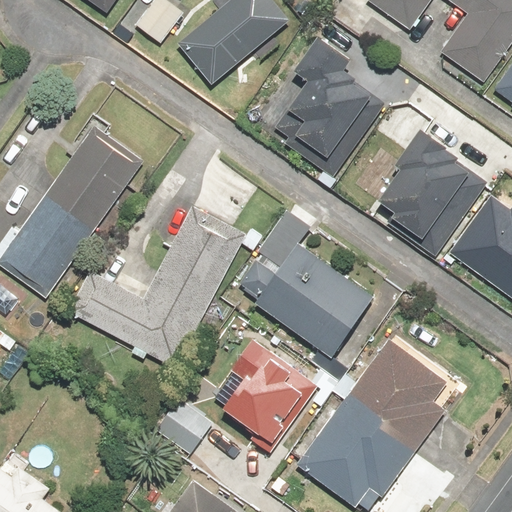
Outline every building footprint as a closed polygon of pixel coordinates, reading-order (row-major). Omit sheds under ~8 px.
[(84,0),(109,17),(120,0),(84,0)] [(168,0),(156,0),(136,27),(162,47),(187,15),(168,0)] [(265,0),(241,0),(184,48),(215,86),(287,27),(265,0)] [(511,0),(373,0),(368,8),(410,36),(433,0),(450,0),(469,12),(439,56),(482,85),(511,41),(511,0)] [(333,178),(383,102),(345,76),(354,63),(315,37),(290,75),(304,84),(274,129),(287,138),(283,145),(333,178)] [(511,64),(492,94),(511,107),(511,64)] [(143,163),(93,128),(1,259),(51,294),(143,163)] [(434,258),(488,184),(418,133),(395,164),(403,170),(377,204),(396,218),(393,221),(423,243),(420,248),(434,258)] [(511,212),(491,198),(451,253),(511,296),(511,212)] [(89,270),(66,313),(172,370),(246,233),(194,206),(143,300),(89,270)] [(257,302),(255,306),(333,360),(377,297),(300,243),(284,265),(278,261),(295,237),(283,229),(240,290),(257,302)] [(0,325),(0,347),(11,336),(0,325)] [(280,444),(317,385),(248,342),(229,374),(241,381),(223,409),(280,444)] [(449,387),(390,342),(294,465),(351,509),(357,501),(370,511),(371,511),(445,417),(433,407),(449,387)] [(157,433),(188,455),(212,423),(181,400),(157,433)] [(0,471),(0,511),(56,511),(40,500),(48,489),(14,465),(7,476),(0,471)] [(242,511),(194,477),(168,511),(242,511)]
